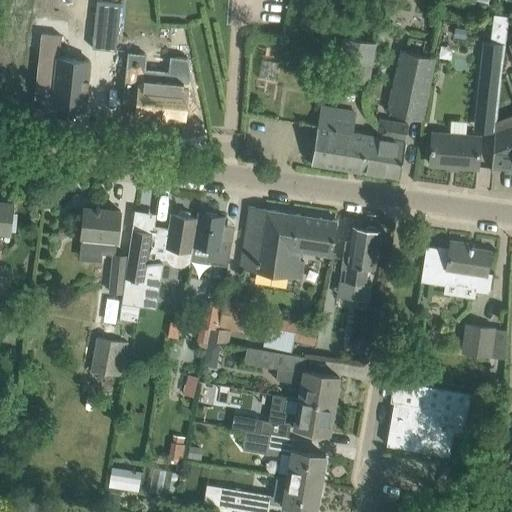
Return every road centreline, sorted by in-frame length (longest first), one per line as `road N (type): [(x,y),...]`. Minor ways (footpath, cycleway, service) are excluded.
road 1 (unclassified): [(511,214),(0,147)]
road 2 (unknown): [(229,175),(228,25),(241,0)]
road 3 (residential): [(363,511),(367,492),(357,473),(372,384)]
